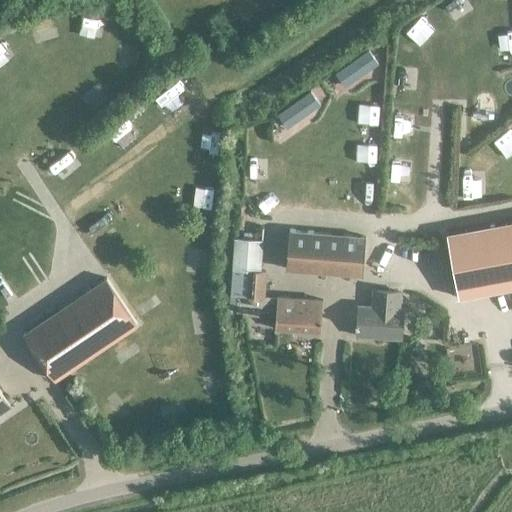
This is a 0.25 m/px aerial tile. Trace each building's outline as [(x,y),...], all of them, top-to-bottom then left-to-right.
[(511,220),(446,233),(458,297),(511,287),(511,220)] [(365,234),(289,227),(286,266),(362,273),(365,234)] [(266,269),(260,268),(262,238),(234,236),(233,262),(232,292),(244,293),(243,313),(263,314),(265,279),(266,269)] [(107,277),(24,333),(55,379),(138,323),(107,277)] [(321,330),(323,297),(277,294),(275,327),(321,330)] [(402,335),(403,309),(359,306),(357,332),(402,335)] [(0,412),(11,406),(0,389),(0,412)]
